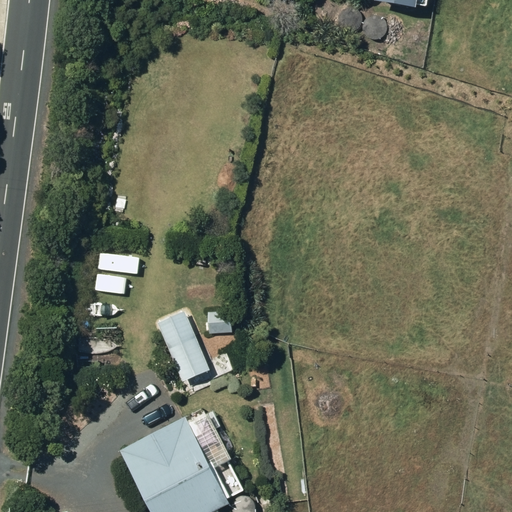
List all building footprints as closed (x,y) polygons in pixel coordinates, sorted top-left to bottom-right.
[(383,0),(383,3),(424,9),(424,0),(383,0)] [(129,278),(100,275),(99,294),(128,296),(129,278)] [(228,310),(210,310),(211,330),(228,330),(228,310)] [(198,331),(170,344),(189,386),(217,373),(198,331)] [(189,419),(124,453),(154,511),(223,511),(235,506),(189,419)]
